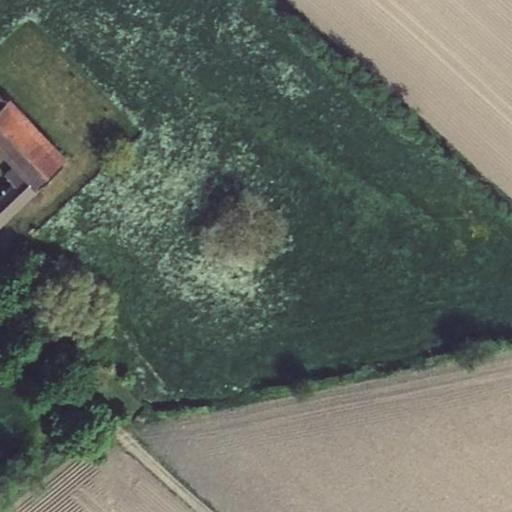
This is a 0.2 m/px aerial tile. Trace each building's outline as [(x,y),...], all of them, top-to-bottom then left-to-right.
[(62,93),(88,68),(52,31),(26,56),(62,93)] [(0,81),(3,79),(14,90),(9,94),(32,119),(36,116),(37,117),(62,93),(26,56),(14,67),(0,52),(0,81)] [(76,107),(96,129),(117,110),(96,88),(76,107)] [(48,129),(74,105),(62,93),(37,117),(48,129)] [(32,119),(9,94),(0,103),(0,107),(21,129),(32,119)] [(0,194),(5,212),(13,210),(13,207),(96,129),(76,107),(74,105),(48,129),(50,131),(37,143),(45,151),(0,194)]
